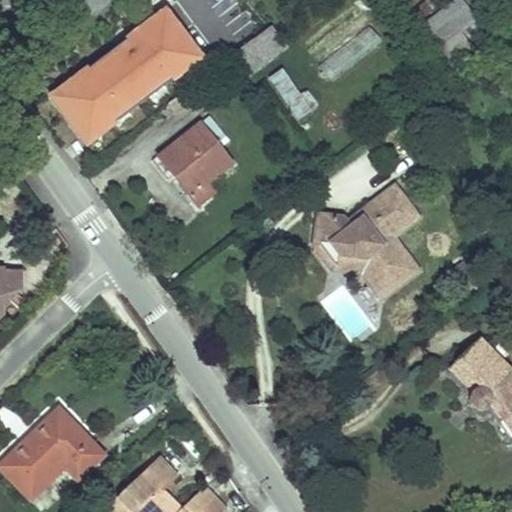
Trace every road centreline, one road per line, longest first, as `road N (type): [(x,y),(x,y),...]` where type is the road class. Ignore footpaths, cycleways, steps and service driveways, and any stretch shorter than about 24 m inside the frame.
road 1 (unknown): [(251,453),(270,394),(255,281),(260,256),(275,229),(312,200),(371,173)]
road 2 (residential): [(292,511),(116,262)]
road 3 (residential): [(116,262),(43,158),(4,75)]
road 4 (residential): [(0,371),(116,262)]
